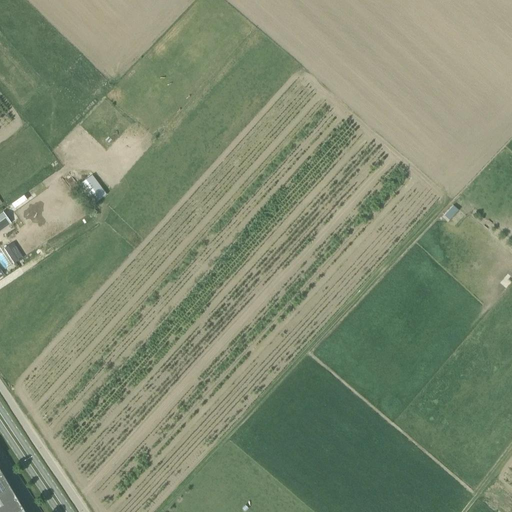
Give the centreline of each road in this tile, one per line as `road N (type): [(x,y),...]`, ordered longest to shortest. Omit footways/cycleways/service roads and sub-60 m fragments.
road 1 (unclassified): [(86,511),(0,381)]
road 2 (secondary): [(69,511),(0,408)]
